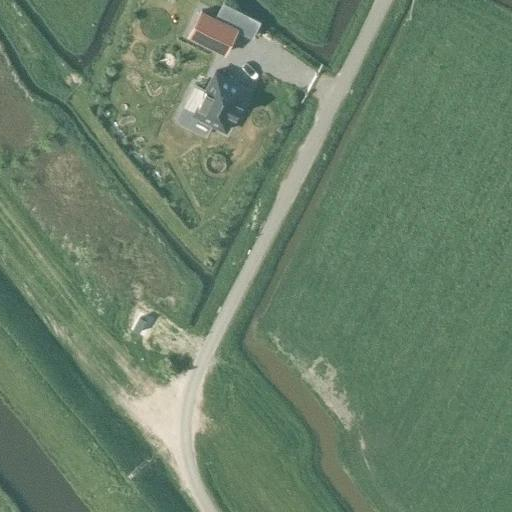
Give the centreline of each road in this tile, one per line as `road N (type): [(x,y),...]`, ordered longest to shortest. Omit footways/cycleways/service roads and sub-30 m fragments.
road 1 (unclassified): [(210,511),(183,453),(185,398),(384,0)]
road 2 (track): [(0,220),(104,375),(146,415),(181,425)]
